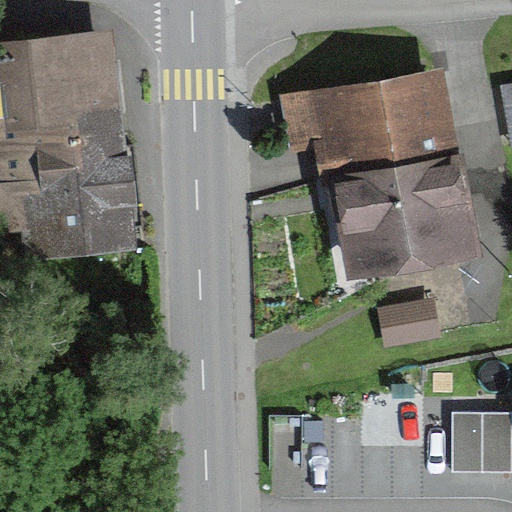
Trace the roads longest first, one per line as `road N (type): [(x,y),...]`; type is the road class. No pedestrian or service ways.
road 1 (secondary): [(195,30),(208,511)]
road 2 (residential): [(195,30),(511,3)]
